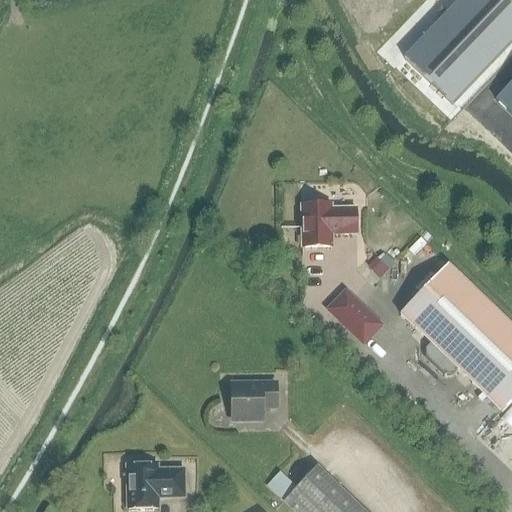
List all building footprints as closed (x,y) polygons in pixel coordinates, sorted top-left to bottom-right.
[(511,5),(506,0),(459,0),(403,59),(451,105),(511,40),(511,5)] [(511,81),(494,100),(511,116),(511,81)] [(330,235),(354,235),(354,208),(329,209),(329,206),(299,206),(299,248),(330,248),(330,235)] [(388,271),(376,259),(367,267),(380,280),(388,271)] [(500,413),(511,400),(511,329),(445,265),(398,314),(429,344),(424,349),(424,357),(443,376),(451,375),(456,370),(500,413)] [(382,327),(345,291),(325,311),(362,347),(382,327)] [(230,421),(260,421),(260,408),(274,408),(274,385),(229,385),(230,421)] [(156,510),(156,499),(183,499),(182,470),(156,471),(156,467),(124,467),(125,510),(156,510)] [(278,472),(269,483),(285,498),(281,502),(291,511),(361,511),(315,467),(295,488),(278,472)]
